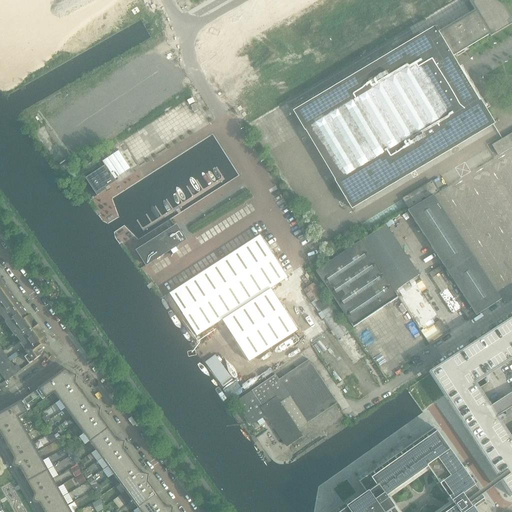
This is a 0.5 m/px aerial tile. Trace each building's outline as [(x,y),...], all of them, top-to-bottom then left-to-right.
[(314,0),(270,26),(303,82),(414,16),(440,0),(314,0)] [(464,78),(458,67),(455,62),(453,59),(452,57),(473,44),(489,35),(490,37),(511,23),(511,20),(499,0),(467,0),(478,16),(460,27),(457,22),(439,33),(436,28),(294,112),(337,185),(336,186),(339,190),(340,190),(351,209),(494,124),(485,110),(483,106),(480,101),(479,102),(476,97),(464,78)] [(270,26),(230,50),(263,106),(303,82),(270,26)] [(511,133),(503,139),(492,145),(498,156),(511,147),(511,133)] [(104,167),(85,179),(96,196),(105,190),(105,191),(106,190),(105,189),(114,182),(117,180),(116,178),(119,176),(124,173),(129,169),(118,152),(113,155),(107,159),(101,163),(104,167)] [(431,182),(403,199),(408,209),(433,194),(437,192),(431,182)] [(476,316),(501,300),(433,195),(408,211),(446,270),(439,274),(467,317),(464,318),(466,322),(476,316)] [(385,225),(361,241),(395,291),(419,275),(385,225)] [(186,242),(176,226),(174,227),(135,252),(145,268),(186,242)] [(260,236),(169,294),(196,336),(221,320),(248,362),(297,331),(270,289),(287,278),(260,236)] [(398,298),(360,241),(315,271),(353,327),(398,298)] [(0,304),(12,295),(4,285),(6,284),(4,280),(2,281),(0,278),(0,304)] [(27,317),(22,309),(24,308),(22,305),(20,306),(12,295),(0,304),(0,315),(1,315),(5,321),(4,322),(10,329),(27,317)] [(46,337),(38,326),(30,315),(27,317),(10,329),(16,338),(17,337),(21,343),(20,344),(26,352),(45,337),(46,337)] [(511,360),(511,326),(507,319),(490,331),(510,361),(511,360)] [(510,361),(490,331),(473,342),(473,343),(493,373),(510,361)] [(40,354),(49,346),(46,342),(47,340),(45,337),(26,352),(29,356),(25,358),(29,364),(41,356),(40,354)] [(473,343),(428,372),(430,375),(444,396),(448,402),(476,384),(493,373),(473,343)] [(10,361),(3,352),(0,353),(0,358),(5,365),(10,361)] [(337,403),(308,360),(278,381),(275,376),(235,402),(251,426),(266,416),(285,445),(301,434),(297,429),(307,423),(337,403)] [(511,360),(510,361),(493,373),(476,384),(493,411),(494,412),(511,439),(511,360)] [(21,370),(17,365),(14,367),(10,361),(5,365),(13,376),(21,370)] [(11,377),(0,362),(0,374),(5,381),(5,382),(11,377)] [(83,395),(77,387),(73,381),(75,380),(74,379),(75,378),(75,377),(74,376),(73,375),(72,376),(71,375),(70,376),(65,370),(44,385),(39,389),(42,393),(46,398),(54,392),(65,408),(76,400),(83,395)] [(476,384),(448,402),(466,430),(494,412),(493,411),(476,384)] [(107,428),(97,414),(99,413),(98,412),(99,411),(99,410),(98,409),(97,409),(96,409),(95,408),(94,409),(83,395),(76,400),(65,408),(89,441),(107,428)] [(27,435),(17,417),(26,412),(23,407),(21,402),(15,405),(15,406),(0,413),(0,431),(8,445),(27,435)] [(494,412),(466,430),(484,457),(511,439),(494,412)] [(50,419),(47,415),(42,418),(45,423),(50,419)] [(54,425),(50,419),(45,423),(49,429),(54,425)] [(131,462),(121,448),(123,446),(123,445),(124,444),(123,443),(122,442),(121,441),(120,442),(119,441),(118,443),(107,428),(89,441),(114,475),(131,462)] [(368,475),(359,481),(367,493),(364,495),(340,511),(476,511),(472,506),(473,505),(476,510),(486,503),(482,498),(483,498),(476,487),(459,464),(451,451),(434,428),(368,475)] [(36,451),(47,445),(43,438),(32,444),(27,435),(8,445),(16,460),(14,461),(15,462),(14,463),(14,464),(14,466),(16,466),(17,466),(17,467),(19,466),(28,481),(47,470),(36,451)] [(511,439),(484,457),(510,497),(511,497),(511,495),(511,439)] [(74,453),(71,448),(66,451),(70,456),(74,453)] [(78,458),(74,453),(70,456),(73,461),(78,458)] [(145,481),(147,479),(146,479),(147,478),(148,477),(147,476),(146,475),(145,475),(144,475),(143,474),(142,476),(131,462),(114,475),(138,508),(155,494),(145,481)] [(81,474),(77,466),(72,469),(76,477),(81,474)] [(55,511),(67,505),(62,497),(47,470),(28,481),(36,496),(34,497),(35,498),(34,499),(34,500),(34,501),(36,502),(37,502),(37,503),(39,502),(45,511),(55,511)] [(86,482),(82,475),(75,479),(79,486),(86,482)] [(98,486),(93,478),(92,477),(87,481),(93,489),(98,486)] [(102,491),(98,486),(93,489),(97,494),(102,491)] [(170,511),(171,511),(172,510),(171,509),(171,508),(169,508),(168,508),(166,509),(155,494),(138,508),(140,511),(170,511)] [(105,508),(101,499),(92,504),(96,511),(98,511),(103,509),(105,508)] [(77,511),(79,511),(74,503),(67,506),(67,505),(55,511),(77,511)]
